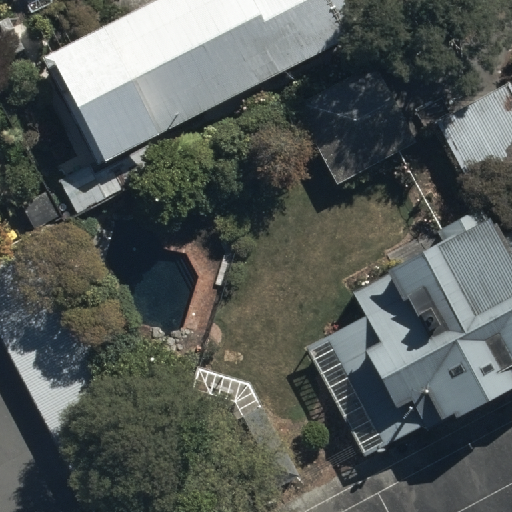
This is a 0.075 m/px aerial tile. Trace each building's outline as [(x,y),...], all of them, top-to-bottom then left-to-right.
[(339,0),(137,0),(44,46),(100,154),(354,30),(339,0)] [(372,60),(291,102),(332,183),(414,141),(372,60)] [(511,98),(505,86),(441,119),(484,204),(511,189),(511,98)] [(364,453),(511,375),(511,228),(498,236),(483,207),(472,213),(470,206),(430,227),(432,230),(380,257),(386,268),(348,288),(359,309),(320,329),(328,343),(311,352),(364,453)] [(0,248),(0,344),(82,497),(152,460),(29,233),(0,248)]
